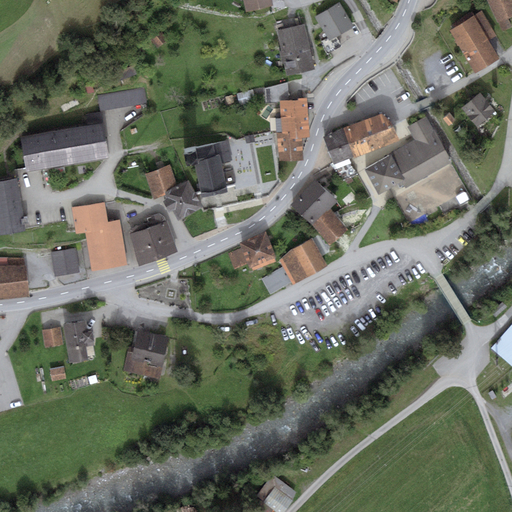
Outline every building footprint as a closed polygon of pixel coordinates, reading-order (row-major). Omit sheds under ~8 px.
[(271,0),(244,0),(246,10),(272,5),(271,0)] [(511,0),(487,0),(497,23),(499,22),(503,32),(511,27),(511,26),(509,18),(511,16),(511,0)] [(340,2),(315,16),(328,39),(321,43),(327,53),(342,45),(337,37),(354,27),(340,2)] [(482,11),(474,16),(489,40),(497,36),(482,11)] [(276,21),(278,30),(301,25),(300,16),(276,21)] [(474,16),(451,30),(476,71),(499,57),(489,40),(474,16)] [(314,68),(304,24),(301,25),(278,30),(277,30),(287,74),(314,68)] [(287,82),(264,89),(265,101),(280,101),(289,100),(287,82)] [(147,103),(144,89),(97,98),(100,112),(147,103)] [(253,90),(236,94),(239,105),(256,100),(253,90)] [(495,111),(480,93),(461,108),(476,126),(495,111)] [(280,101),(283,134),(300,133),(308,133),(306,99),(289,100),(280,101)] [(381,114),(324,137),(334,164),(399,141),(391,122),(381,114)] [(450,114),(443,119),(449,125),(455,120),(450,114)] [(433,128),(426,117),(408,127),(417,141),(367,169),(380,193),(397,183),(400,187),(404,185),(406,188),(453,162),(434,128),(433,128)] [(107,157),(101,126),(20,139),(25,170),(107,157)] [(301,157),(300,133),(283,134),(278,134),(279,158),(301,157)] [(254,142),(253,135),(245,137),(246,143),(254,142)] [(196,164),(202,192),(227,187),(222,163),(232,161),(228,143),(196,150),(199,163),(196,164)] [(199,163),(196,150),(183,152),(186,166),(196,164),(199,163)] [(138,161),(127,163),(129,173),(140,171),(138,161)] [(176,185),(170,165),(145,175),(154,200),(164,196),(163,192),(176,185)] [(354,169),(341,174),(347,182),(359,176),(354,169)] [(188,179),(176,185),(163,192),(164,196),(166,199),(163,201),(169,212),(173,211),(178,221),(205,208),(189,178),(188,179)] [(23,218),(16,179),(0,181),(0,234),(26,230),(25,223),(28,223),(27,217),(23,218)] [(337,201),(314,181),(292,204),(312,225),(330,208),(337,201)] [(105,202),(71,207),(75,234),(86,232),(92,270),(127,265),(120,221),(108,222),(105,202)] [(330,208),(312,225),(330,245),(348,229),(330,208)] [(155,220),(147,222),(158,260),(178,252),(167,221),(166,221),(164,216),(159,213),(153,215),(155,220)] [(131,234),(129,234),(139,266),(158,260),(147,222),(129,229),(131,234)] [(241,248),(228,253),(235,269),(249,263),(252,270),(275,261),(274,258),(277,256),(266,232),(239,243),(241,248)] [(325,244),(319,234),(294,247),(279,260),(283,266),(291,283),(293,285),(327,265),(318,248),(325,244)] [(76,250),(51,254),(55,277),(79,274),(76,250)] [(0,298),(29,296),(24,258),(0,257),(0,298)] [(291,283),(283,266),(261,278),(270,294),(291,283)] [(86,320),(62,325),(70,363),(88,360),(84,342),(94,341),(92,331),(88,331),(86,320)] [(511,324),(491,347),(511,365),(511,324)] [(58,329),(42,331),(45,348),(61,345),(58,329)] [(170,338),(138,331),(135,347),(129,345),(123,371),(160,379),(170,338)] [(65,379),(63,369),(51,371),(53,382),(65,379)] [(296,492),(273,475),(257,495),(277,511),(285,511),(292,503),(296,492)] [(259,500),(249,511),(272,511),(273,511),(259,500)]
